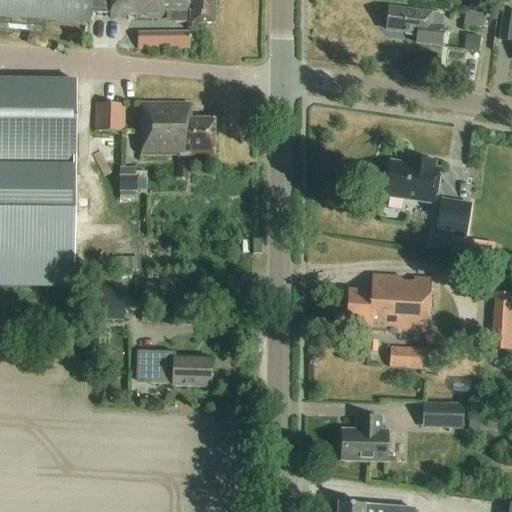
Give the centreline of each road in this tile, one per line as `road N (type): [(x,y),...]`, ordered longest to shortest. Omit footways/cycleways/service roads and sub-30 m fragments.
road 1 (tertiary): [(274,511),(281,81)]
road 2 (unclassified): [(511,110),(281,81)]
